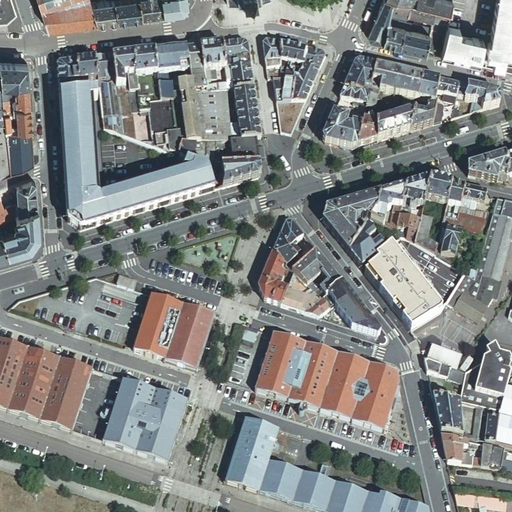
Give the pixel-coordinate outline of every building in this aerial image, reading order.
[(11,0),(0,0),(0,22),(7,24),(16,15),(11,0)] [(90,0),(37,0),(47,30),(97,23),(91,3),(90,0)] [(97,23),(118,21),(114,0),(109,1),(91,3),(97,23)] [(143,18),(140,0),(117,0),(114,0),(118,21),(143,18)] [(140,0),(143,18),(163,15),(160,0),(140,0)] [(183,13),(190,5),(188,0),(160,0),(163,15),(163,16),(183,13)] [(408,15),(410,4),(393,0),(383,0),(367,37),(370,41),(383,44),(390,13),(407,17),(408,15)] [(450,13),(452,2),(443,0),(411,0),(410,4),(436,10),(450,13)] [(511,11),(511,0),(500,0),(499,9),(511,11)] [(433,21),(436,10),(410,4),(408,15),(433,21)] [(511,11),(499,9),(495,8),(493,25),(510,29),(511,29),(511,11)] [(447,24),(450,13),(436,10),(433,21),(439,22),(440,22),(447,24)] [(406,22),(407,17),(390,13),(383,44),(400,48),(404,29),(406,22)] [(439,22),(433,21),(431,28),(430,36),(425,54),(433,55),(437,37),(435,37),(433,36),(434,32),(436,32),(439,22)] [(446,27),(445,34),(454,36),(456,28),(447,25),(446,27)] [(511,29),(510,29),(493,25),(489,48),(511,53),(511,29)] [(400,48),(425,54),(430,36),(424,34),(410,31),(404,29),(400,48)] [(454,36),(445,34),(439,57),(449,59),(454,36)] [(476,45),(477,39),(461,35),(458,49),(456,61),(472,65),(476,45)] [(457,37),(454,36),(449,59),(456,61),(458,49),(455,48),(457,37)] [(244,43),(222,46),(225,71),(231,70),(234,70),(234,66),(233,60),(239,60),(240,66),(240,69),(251,67),(247,46),(244,43)] [(266,43),(263,47),(265,64),(280,63),(280,46),(266,43)] [(480,58),(487,60),(489,48),(482,47),(476,45),(472,65),(479,66),(480,58)] [(225,71),(222,46),(200,49),(203,74),(208,73),(215,72),(221,71),(224,71),(225,71)] [(307,53),(280,46),(280,63),(285,64),(287,65),(303,69),(307,53)] [(511,62),(511,53),(489,48),(487,60),(495,61),(493,69),(511,73),(511,69),(511,70),(511,62)] [(203,74),(200,49),(187,50),(190,73),(191,84),(193,98),(206,97),(204,76),(199,77),(198,74),(203,74)] [(190,73),(187,50),(154,55),(157,77),(170,75),(180,74),(190,73)] [(323,56),(307,53),(303,69),(320,72),(325,61),(323,56)] [(157,77),(154,55),(133,57),(135,78),(136,80),(139,79),(141,79),(157,77)] [(134,78),(131,57),(128,58),(113,59),(116,83),(117,90),(122,89),(123,96),(131,95),(132,94),(130,78),(134,78)] [(479,66),(493,69),(495,61),(487,60),(480,58),(479,66)] [(116,83),(113,59),(96,62),(98,82),(98,85),(116,83)] [(98,82),(96,62),(61,66),(58,69),(60,97),(77,95),(77,90),(76,85),(95,82),(98,82)] [(28,65),(0,63),(0,78),(1,85),(1,88),(11,87),(18,86),(29,85),(28,65)] [(281,74),(280,63),(265,64),(267,74),(281,74)] [(348,82),(344,91),(363,96),(364,90),(371,91),(376,68),(359,64),(355,66),(348,82)] [(301,74),(303,69),(287,65),(284,74),(285,74),(284,83),(294,84),(294,78),(295,72),(301,74)] [(253,91),(251,67),(240,69),(234,70),(231,70),(234,93),(253,91)] [(423,79),(376,68),(371,91),(372,92),(380,93),(383,94),(395,97),(400,98),(405,99),(417,102),(423,79)] [(320,72),(303,69),(301,74),(299,79),(294,78),(294,84),(291,106),(305,106),(320,72)] [(234,93),(231,70),(225,71),(224,71),(226,87),(224,88),(225,94),(234,93)] [(215,72),(208,73),(210,86),(217,86),(216,81),(215,72)] [(181,85),(191,84),(190,73),(180,74),(181,85)] [(210,86),(208,73),(203,74),(204,76),(206,97),(225,94),(224,88),(210,90),(210,86)] [(182,147),(187,147),(179,85),(181,85),(180,74),(170,75),(172,86),(174,104),(161,106),(167,156),(181,161),(180,154),(182,147)] [(281,74),(267,74),(268,84),(273,83),(281,82),(281,74)] [(157,77),(159,88),(172,86),(170,75),(157,77)] [(154,106),(161,105),(159,88),(157,77),(141,79),(143,93),(144,93),(145,99),(150,98),(150,99),(153,98),(154,106)] [(133,114),(139,114),(134,78),(130,78),(132,94),(131,95),(133,114)] [(148,108),(161,106),(161,105),(154,106),(153,98),(150,99),(150,98),(145,99),(144,93),(143,93),(141,79),(139,79),(140,82),(136,82),(136,80),(135,78),(134,78),(139,114),(139,117),(140,117),(149,115),(148,108)] [(439,83),(423,79),(417,102),(432,105),(434,106),(434,105),(436,95),(439,83)] [(284,83),(281,82),(273,83),(276,107),(291,106),(294,84),(284,83)] [(110,134),(123,139),(118,96),(117,90),(116,83),(98,85),(99,92),(101,110),(104,132),(110,134)] [(459,87),(439,83),(436,95),(446,97),(456,100),(459,87)] [(200,145),(193,98),(191,84),(181,85),(179,85),(187,147),(195,146),(200,145)] [(31,110),(29,85),(18,86),(20,101),(17,101),(17,110),(31,110)] [(159,88),(161,105),(161,106),(174,104),(172,86),(159,88)] [(11,87),(1,88),(3,101),(13,101),(13,96),(11,96),(11,87)] [(498,96),(459,87),(456,100),(465,102),(465,104),(471,105),(476,106),(474,115),(498,108),(498,96)] [(372,92),(371,91),(364,90),(363,96),(370,97),(378,99),(379,96),(372,94),(372,92)] [(260,141),(253,91),(234,93),(241,142),(256,141),(260,141)] [(363,96),(344,91),(340,100),(354,104),(358,105),(367,107),(370,97),(363,96)] [(86,111),(101,110),(99,92),(96,93),(92,93),(85,94),(86,111)] [(86,111),(85,94),(77,95),(60,97),(68,225),(80,233),(214,193),(207,169),(203,170),(199,177),(164,187),(163,184),(153,187),(151,180),(134,185),(127,187),(125,182),(119,161),(90,163),(86,111)] [(225,94),(206,97),(193,98),(200,145),(215,144),(222,144),(231,143),(232,143),(225,94)] [(123,139),(126,140),(137,144),(134,117),(133,114),(131,95),(123,96),(118,96),(123,139)] [(375,112),(378,101),(378,99),(370,97),(367,107),(367,110),(375,112)] [(386,111),(390,113),(392,103),(398,105),(400,98),(395,97),(386,111)] [(455,107),(456,100),(446,97),(444,104),(455,107)] [(416,106),(417,102),(405,99),(403,106),(413,108),(412,111),(414,112),(415,109),(416,109),(416,106)] [(13,101),(3,101),(3,108),(4,116),(10,116),(14,116),(13,101)] [(396,115),(398,105),(392,103),(390,113),(396,115)] [(365,115),(367,110),(367,107),(358,105),(357,109),(356,113),(354,121),(359,122),(364,123),(365,119),(365,115)] [(442,107),(434,105),(434,106),(437,107),(436,113),(432,128),(438,126),(442,107)] [(153,150),(167,156),(161,106),(148,108),(149,115),(150,118),(153,150)] [(290,139),(305,106),(291,106),(276,107),(280,136),(290,139)] [(408,113),(411,114),(412,111),(413,108),(403,106),(403,108),(407,109),(406,113),(408,113)] [(349,120),(354,121),(356,113),(336,108),(333,116),(349,120)] [(31,110),(17,110),(18,115),(18,118),(19,133),(32,132),(31,110)] [(432,128),(436,113),(427,111),(426,118),(414,116),(410,135),(432,128)] [(413,115),(414,114),(407,116),(376,126),(377,145),(410,135),(414,116),(413,115)] [(357,150),(364,123),(359,122),(358,127),(353,126),(352,129),(347,128),(349,120),(333,116),(322,141),(324,146),(351,152),(357,150)] [(377,145),(376,126),(372,125),(373,122),(371,120),(370,120),(369,120),(369,121),(368,121),(368,122),(367,124),(364,123),(357,150),(377,145)] [(6,134),(5,125),(0,125),(0,179),(11,175),(6,134)] [(34,165),(32,132),(19,133),(12,133),(6,134),(11,175),(34,165)] [(123,150),(126,140),(123,139),(110,134),(106,143),(123,150)] [(183,162),(181,161),(167,156),(153,150),(143,147),(137,144),(126,140),(123,150),(122,152),(179,174),(183,162)] [(259,166),(256,141),(241,142),(232,143),(231,143),(233,160),(234,168),(259,167),(259,166)] [(217,164),(215,147),(215,144),(200,145),(195,146),(193,166),(200,168),(201,164),(211,164),(217,164)] [(193,166),(195,146),(187,147),(182,147),(180,154),(181,161),(183,162),(193,166)] [(222,147),(215,147),(217,164),(217,166),(224,165),(223,157),(222,147)] [(224,168),(234,168),(233,160),(229,157),(223,157),(224,165),(224,168)] [(508,171),(504,158),(467,169),(467,179),(504,188),(506,179),(508,171)] [(260,177),(259,167),(234,168),(224,168),(222,169),(222,173),(224,186),(222,191),(258,180),(260,177)] [(224,186),(222,173),(220,173),(220,176),(213,178),(210,169),(207,169),(214,193),(222,191),(224,186)] [(31,180),(16,186),(17,203),(18,215),(37,207),(36,182),(31,180)] [(425,202),(429,180),(406,188),(402,205),(406,206),(417,208),(423,210),(425,202)] [(452,186),(429,180),(425,202),(432,203),(436,204),(447,207),(447,206),(452,186)] [(462,201),(465,189),(452,186),(447,206),(455,207),(460,209),(462,201)] [(395,208),(401,209),(402,205),(406,188),(379,196),(371,223),(384,229),(384,225),(387,213),(389,213),(390,212),(391,207),(395,208)] [(483,206),(486,194),(465,189),(462,201),(470,203),(475,205),(483,206)] [(371,223),(379,196),(326,211),(322,223),(348,255),(360,238),(356,235),(357,233),(354,231),(362,221),(364,222),(366,220),(371,223)] [(470,203),(462,201),(460,209),(469,211),(470,203)] [(7,219),(18,215),(17,203),(3,208),(7,219)] [(415,212),(417,208),(406,206),(403,219),(408,220),(410,211),(415,212)] [(38,216),(37,207),(18,215),(7,219),(0,222),(0,230),(1,232),(9,254),(31,248),(39,235),(38,216)] [(457,222),(460,209),(455,207),(453,216),(445,214),(444,219),(457,222)] [(390,232),(396,235),(397,229),(399,218),(401,209),(395,208),(392,221),(394,221),(393,228),(391,228),(390,232)] [(469,211),(460,209),(457,222),(455,230),(454,233),(460,234),(481,239),(487,215),(473,212),(469,211)] [(418,234),(420,222),(408,220),(403,219),(399,218),(397,229),(405,231),(409,231),(418,234)] [(433,221),(421,218),(420,222),(418,234),(415,246),(435,259),(435,256),(437,248),(441,230),(442,227),(443,223),(438,222),(433,221)] [(462,280),(446,307),(477,326),(496,302),(482,298),(486,281),(484,280),(500,220),(493,218),(480,266),(479,268),(476,279),(475,283),(473,287),(462,280)] [(457,222),(444,219),(443,223),(442,227),(455,230),(457,222)] [(511,234),(511,222),(500,220),(484,280),(486,281),(499,284),(511,234)] [(286,225),(272,256),(283,267),(285,269),(296,260),(295,259),(299,255),(293,247),(301,241),(301,240),(303,239),(292,225),(286,225)] [(374,239),(366,229),(360,238),(348,255),(361,271),(385,253),(378,244),(371,250),(367,245),(374,239)] [(401,241),(403,241),(405,231),(397,229),(396,235),(395,237),(400,241),(401,241)] [(446,231),(441,230),(437,248),(442,250),(446,231)] [(415,246),(418,234),(409,231),(407,242),(415,246)] [(454,260),(460,234),(454,233),(446,231),(442,250),(440,257),(454,260)] [(0,256),(9,254),(1,232),(0,232),(0,256)] [(433,259),(407,242),(403,241),(401,241),(400,241),(385,253),(361,271),(410,333),(441,315),(446,307),(456,287),(433,259)] [(315,254),(309,247),(306,249),(299,255),(295,259),(296,260),(301,266),(315,254)] [(329,271),(315,254),(301,266),(291,275),(293,276),(307,290),(320,278),(329,271)] [(283,267),(272,256),(258,290),(263,303),(279,308),(287,291),(275,286),(277,281),(280,275),(282,270),(283,267)] [(440,257),(435,256),(435,259),(450,268),(454,260),(440,257)] [(291,275),(301,266),(296,260),(285,269),(291,275)] [(472,266),(479,268),(480,266),(468,262),(465,274),(462,274),(461,275),(464,277),(469,279),(469,278),(472,266)] [(476,279),(479,268),(472,266),(469,278),(476,279)] [(341,287),(329,271),(320,278),(327,287),(319,293),(321,296),(324,300),(327,298),(341,287)] [(304,316),(320,304),(316,299),(307,290),(293,276),(287,291),(279,308),(304,316)] [(473,287),(475,283),(469,279),(464,277),(462,280),(473,287)] [(319,293),(327,287),(320,278),(307,290),(316,299),(321,296),(319,293)] [(119,279),(117,287),(133,293),(136,284),(119,279)] [(499,284),(486,281),(482,298),(496,302),(501,285),(499,284)] [(379,335),(341,287),(327,298),(334,307),(334,309),(334,310),(351,331),(376,340),(379,335)] [(320,304),(323,302),(324,300),(321,296),(316,299),(320,304)] [(182,308),(150,298),(132,354),(164,364),(182,308)] [(334,307),(327,298),(324,300),(323,302),(331,312),(334,309),(334,307)] [(331,312),(323,302),(320,304),(304,316),(319,321),(331,312)] [(182,308),(164,364),(196,375),(214,319),(182,308)] [(305,348),(273,338),(255,394),(287,404),(305,348)] [(0,412),(72,436),(92,374),(0,344),(0,412)] [(450,371),(455,373),(461,358),(432,347),(427,363),(450,371)] [(337,358),(305,348),(287,404),(319,414),(337,358)] [(463,386),(460,406),(477,410),(483,411),(501,414),(507,389),(511,375),(509,372),(510,368),(506,367),(500,356),(495,348),(486,353),(489,358),(483,361),(482,366),(465,377),(463,386)] [(511,363),(509,358),(500,356),(506,367),(510,368),(509,372),(511,375),(511,371),(511,363)] [(369,368),(337,358),(319,414),(351,425),(369,368)] [(447,381),(450,371),(427,363),(424,364),(426,375),(447,381)] [(396,378),(369,368),(351,425),(383,435),(398,388),(396,378)] [(455,373),(450,371),(447,381),(463,386),(465,377),(455,373)] [(168,467),(188,404),(122,383),(103,446),(167,467),(168,467)] [(511,420),(511,390),(507,389),(501,414),(500,418),(511,420)] [(446,403),(448,396),(438,394),(436,401),(446,403)] [(461,435),(460,406),(446,403),(436,401),(432,401),(441,436),(462,440),(461,435)] [(482,416),(483,411),(477,410),(476,415),(477,415),(473,438),(466,437),(466,436),(461,435),(462,440),(477,443),(482,416)] [(500,421),(500,418),(501,414),(483,411),(482,416),(495,418),(494,420),(500,421)] [(511,451),(511,420),(500,418),(500,421),(495,447),(511,451)] [(484,445),(495,447),(500,421),(494,420),(488,419),(484,445)] [(226,486),(258,496),(278,433),(246,423),(226,486)] [(467,449),(468,445),(441,440),(448,466),(461,467),(461,453),(462,448),(467,449)] [(490,470),(493,450),(484,448),(484,450),(482,459),(482,462),(481,469),(490,470)] [(501,463),(503,452),(493,450),(490,470),(496,471),(497,471),(500,472),(501,463)] [(461,467),(481,469),(482,462),(476,461),(477,459),(470,458),(470,454),(461,453),(461,467)] [(500,472),(511,474),(511,464),(505,463),(501,463),(500,472)] [(421,511),(380,498),(379,501),(269,466),(259,497),(306,511),(421,511)] [(497,511),(510,511),(511,500),(511,498),(496,496),(496,494),(493,494),(453,490),(457,507),(497,511)]
